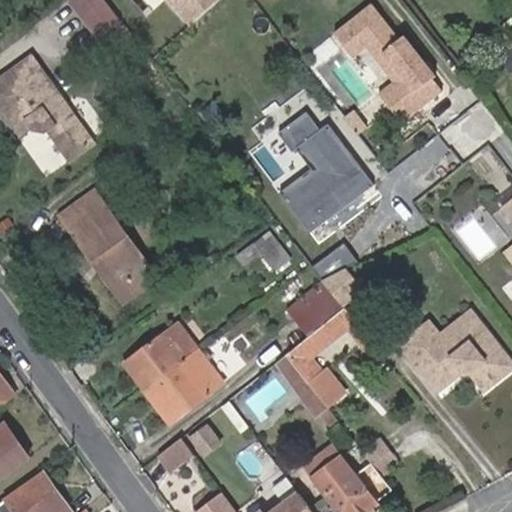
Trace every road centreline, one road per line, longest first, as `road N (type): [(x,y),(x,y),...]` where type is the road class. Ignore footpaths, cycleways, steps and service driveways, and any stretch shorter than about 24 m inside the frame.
road 1 (residential): [(148,511),(0,308)]
road 2 (unknown): [(511,496),(386,386)]
